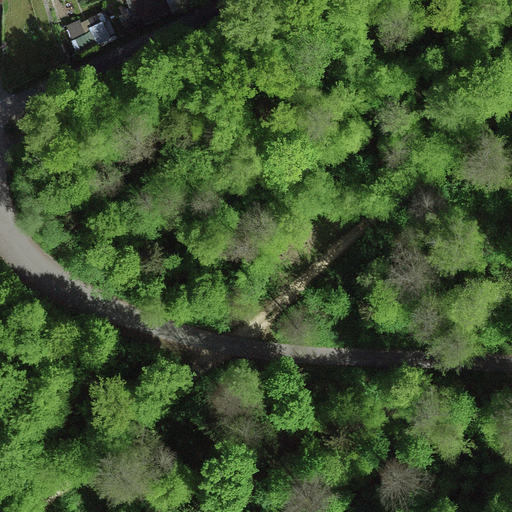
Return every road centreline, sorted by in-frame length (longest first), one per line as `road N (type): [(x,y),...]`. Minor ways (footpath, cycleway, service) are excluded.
road 1 (track): [(511,101),(186,386),(27,511)]
road 2 (unclassified): [(0,212),(42,272),(164,328),(281,353),(511,364)]
road 3 (residential): [(221,0),(0,98)]
